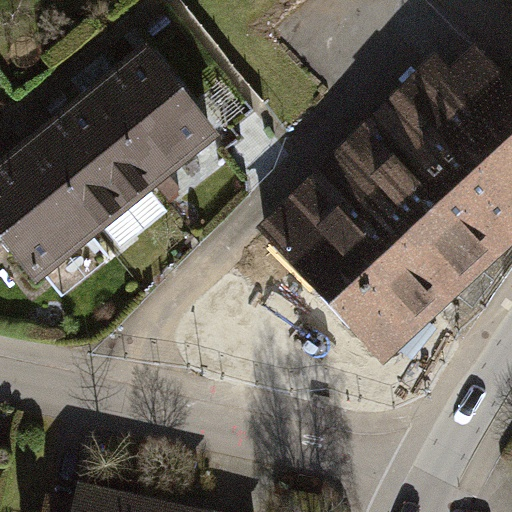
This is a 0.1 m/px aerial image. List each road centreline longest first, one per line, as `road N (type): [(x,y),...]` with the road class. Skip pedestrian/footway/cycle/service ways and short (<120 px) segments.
road 1 (residential): [(437,477),(0,381)]
road 2 (tertiary): [(511,352),(437,477)]
